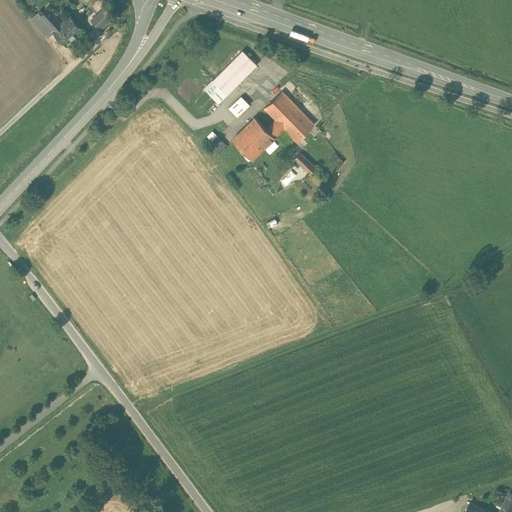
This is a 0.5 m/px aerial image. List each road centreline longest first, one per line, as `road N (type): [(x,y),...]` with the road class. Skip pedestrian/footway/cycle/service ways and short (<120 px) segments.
road 1 (unclassified): [(0,239),(207,511)]
road 2 (secondary): [(226,0),(511,101)]
road 3 (tertiary): [(0,202),(134,58)]
